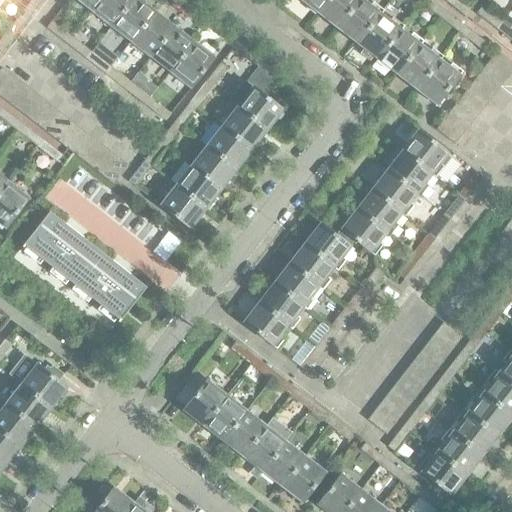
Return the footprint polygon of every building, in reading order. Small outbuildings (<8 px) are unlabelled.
[(33,12),(42,0),(31,0),(26,7),(33,12)] [(75,0),(92,12),(101,0),(75,0)] [(111,28),(132,0),(101,0),(92,12),(111,28)] [(131,43),(155,12),(139,0),(132,0),(111,28),(131,43)] [(298,0),(317,14),(328,0),(298,0)] [(337,30),(359,0),(328,0),(317,14),(337,30)] [(356,45),(383,11),(373,3),(371,6),(362,0),(359,0),(337,30),(356,45)] [(440,19),(446,11),(430,0),(422,0),(420,3),(440,19)] [(444,0),(466,16),(471,9),(459,0),(444,0)] [(18,32),(33,12),(26,7),(11,27),(18,32)] [(497,30),(503,23),(483,8),(477,15),(497,30)] [(376,60),(402,26),(392,19),(390,21),(381,15),(384,12),(383,11),(356,45),(376,60)] [(460,34),(465,27),(446,11),(440,19),(460,34)] [(150,58),(174,27),(155,12),(131,43),(150,58)] [(67,44),(72,37),(52,22),(47,29),(67,44)] [(511,41),(511,30),(503,23),(497,30),(511,41)] [(396,76),(422,42),(412,34),(410,36),(401,30),(403,27),(402,26),(376,60),(396,76)] [(0,49),(2,52),(18,32),(11,27),(0,40),(0,49)] [(170,73),(194,42),(174,27),(150,58),(170,73)] [(460,34),(480,50),(486,43),(465,27),(460,34)] [(86,60),(92,53),(72,37),(67,44),(86,60)] [(190,89),(214,58),(194,42),(170,73),(190,89)] [(416,91),(442,57),(432,49),(430,52),(420,45),(422,42),(396,76),(416,91)] [(508,76),(509,74),(511,70),(511,63),(497,51),(489,61),(508,76)] [(106,75),(111,68),(92,53),(86,60),(106,75)] [(436,106),(462,73),(451,65),(449,67),(441,60),(443,58),(442,57),(416,91),(436,106)] [(500,86),(508,76),(489,61),(481,71),(500,86)] [(212,88),(227,68),(220,63),(205,83),(212,88)] [(0,91),(12,76),(7,72),(2,68),(0,70),(0,91)] [(125,90),(131,83),(111,68),(106,75),(125,90)] [(493,96),(500,86),(481,71),(474,81),(493,96)] [(22,83),(16,79),(12,76),(0,91),(0,96),(7,102),(22,83)] [(485,105),(493,96),(474,81),(466,90),(485,105)] [(31,91),(27,87),(22,83),(7,102),(17,110),(31,91)] [(145,105),(150,98),(131,83),(125,90),(145,105)] [(197,108),(212,88),(205,83),(189,102),(197,108)] [(283,111),(255,89),(252,87),(236,107),(255,122),(267,131),(283,111)] [(478,115),(485,105),(466,90),(459,100),(478,115)] [(41,98),(37,95),(31,91),(17,110),(26,117),(41,98)] [(51,106),(47,103),(41,98),(26,117),(36,125),(51,106)] [(171,114),(170,114),(150,98),(145,105),(165,121),(171,114)] [(470,124),(478,115),(459,100),(451,110),(470,124)] [(181,127),(197,108),(189,102),(174,122),(181,127)] [(60,113),(57,111),(51,106),(36,125),(46,132),(60,113)] [(267,131),(255,122),(236,107),(221,127),(252,151),(267,131)] [(0,118),(17,131),(22,124),(2,109),(0,111),(0,118)] [(463,134),(470,124),(451,110),(444,119),(463,134)] [(70,121),(67,119),(60,113),(46,132),(55,140),(70,121)] [(455,144),(463,134),(444,119),(436,130),(455,144)] [(80,128),(78,127),(70,121),(55,140),(65,147),(80,128)] [(166,147),(181,127),(174,122),(159,141),(166,147)] [(36,146),(42,139),(22,124),(17,131),(36,146)] [(237,170),(252,151),(221,127),(206,146),(237,170)] [(89,136),(88,135),(80,128),(65,147),(75,155),(89,136)] [(440,165),(448,154),(417,130),(401,150),(436,177),(443,167),(440,165)] [(99,143),(98,143),(89,136),(75,155),(84,162),(99,143)] [(36,146),(56,162),(62,155),(42,139),(36,146)] [(151,166),(166,147),(159,141),(144,161),(151,166)] [(109,151),(108,151),(99,143),(84,162),(94,170),(109,151)] [(222,190),(237,170),(206,146),(190,166),(222,190)] [(435,178),(436,177),(401,150),(386,170),(421,196),(428,187),(424,184),(431,175),(435,178)] [(104,177),(118,158),(109,151),(94,170),(104,177)] [(114,185),(128,166),(118,158),(104,177),(114,185)] [(135,187),(151,166),(144,161),(128,181),(135,187)] [(206,209),(222,190),(190,166),(175,185),(206,209)] [(420,198),(421,196),(386,170),(370,189),(405,216),(413,206),(409,204),(416,195),(420,198)] [(0,193),(9,181),(0,174),(0,193)] [(466,200),(481,180),(474,174),(458,194),(466,200)] [(0,225),(5,229),(29,197),(9,181),(0,193),(0,225)] [(191,230),(206,209),(175,185),(159,206),(191,230)] [(404,217),(405,216),(370,189),(355,209),(390,236),(397,226),(394,224),(401,214),(404,217)] [(450,219),(466,200),(458,194),(443,214),(450,219)] [(389,237),(390,236),(355,209),(340,229),(374,256),(382,245),(379,243),(386,234),(389,237)] [(97,249),(48,211),(22,243),(72,282),(97,249)] [(435,239),(450,219),(443,214),(428,234),(435,239)] [(342,258),(350,247),(319,223),(302,244),(338,270),(345,260),(342,258)] [(180,242),(168,232),(153,252),(165,262),(180,242)] [(420,259),(435,239),(428,234),(413,253),(420,259)] [(337,271),(338,270),(302,244),(287,264),(322,290),(330,280),(327,278),(334,269),(337,271)] [(146,287),(97,249),(72,282),(121,320),(146,287)] [(404,279),(420,259),(413,253),(397,274),(404,279)] [(321,291),(322,290),(287,264),(272,284),(307,309),(315,300),(312,297),(319,289),(321,291)] [(368,293),(383,273),(376,267),(360,288),(368,293)] [(306,311),(307,309),(272,284),(257,303),(292,329),(300,319),(297,317),(303,308),(306,311)] [(352,313),(368,293),(360,288),(345,307),(352,313)] [(501,314),(511,300),(511,291),(509,289),(494,309),(501,314)] [(291,330),(292,329),(257,303),(242,322),(276,349),(284,339),(281,337),(288,328),(291,330)] [(337,333),(352,313),(345,307),(330,327),(337,333)] [(486,334),(501,314),(494,309),(479,328),(486,334)] [(435,333),(454,347),(462,337),(443,322),(435,333)] [(321,352),(337,333),(330,327),(314,347),(321,352)] [(471,353),(486,334),(479,328),(464,348),(471,353)] [(446,357),(454,347),(435,333),(427,342),(446,357)] [(0,345),(0,360),(11,345),(4,340),(0,345)] [(439,367),(446,357),(427,342),(420,352),(439,367)] [(251,365),(256,359),(236,343),(230,350),(251,365)] [(306,372),(321,352),(314,347),(299,367),(306,372)] [(455,373),(471,353),(464,348),(448,368),(455,373)] [(511,385),(511,353),(509,351),(500,362),(503,364),(497,373),(494,371),(511,385)] [(431,376),(439,367),(420,352),(413,362),(431,376)] [(270,381),(276,374),(256,359),(251,365),(270,381)] [(424,386),(431,376),(413,362),(405,371),(424,386)] [(20,384),(51,409),(67,388),(36,364),(20,384)] [(440,393),(455,373),(448,368),(433,387),(440,393)] [(416,396),(424,386),(405,371),(398,381),(416,396)] [(511,416),(511,385),(494,371),(485,382),(488,384),(481,393),(511,416)] [(290,396),(295,389),(276,374),(270,381),(290,396)] [(202,427),(227,396),(207,380),(182,412),(202,427)] [(409,405),(416,396),(398,381),(390,391),(409,405)] [(36,428),(51,409),(20,384),(5,404),(36,428)] [(425,412),(440,393),(433,387),(418,407),(425,412)] [(309,411),(315,404),(295,389),(290,396),(309,411)] [(402,415),(409,405),(390,391),(383,400),(402,415)] [(511,417),(511,416),(481,393),(478,391),(470,401),(473,404),(466,412),(463,410),(497,437),(511,417)] [(222,443),(247,411),(227,396),(202,427),(222,443)] [(394,424),(402,415),(383,400),(375,410),(394,424)] [(0,431),(21,448),(36,428),(5,404),(0,410),(0,431)] [(329,426),(334,419),(315,404),(309,411),(329,426)] [(410,432),(425,412),(418,407),(403,426),(410,432)] [(386,435),(394,424),(375,410),(367,420),(386,435)] [(482,456),(497,437),(463,410),(455,420),(458,423),(451,432),(448,430),(482,456)] [(266,426),(255,418),(247,411),(222,443),(241,458),(266,426)] [(258,477),(261,473),(286,442),(292,434),(272,418),(266,426),(241,458),(254,468),(251,472),(258,477)] [(349,442),(355,435),(334,419),(329,426),(349,442)] [(394,452),(410,432),(403,426),(387,447),(394,452)] [(467,476),(482,456),(448,430),(440,441),(442,443),(435,451),(433,449),(432,449),(467,476)] [(0,462),(5,467),(21,448),(0,431),(0,462)] [(281,489),(305,457),(286,442),(261,473),(281,489)] [(379,466),(384,459),(365,444),(359,451),(379,466)] [(451,496),(467,476),(432,449),(424,459),(427,462),(420,472),(451,496)] [(305,457),(281,489),(301,504),(326,473),(305,457)] [(399,481),(405,475),(384,459),(379,466),(399,481)] [(325,511),(343,511),(360,490),(340,475),(316,505),(325,511)] [(420,497),(425,490),(405,475),(399,481),(420,497)] [(126,511),(133,503),(113,487),(93,511),(126,511)] [(375,511),(380,506),(360,490),(343,511),(375,511)] [(438,511),(439,511),(445,505),(425,490),(420,497),(438,511)] [(145,511),(133,503),(126,511),(145,511)]
